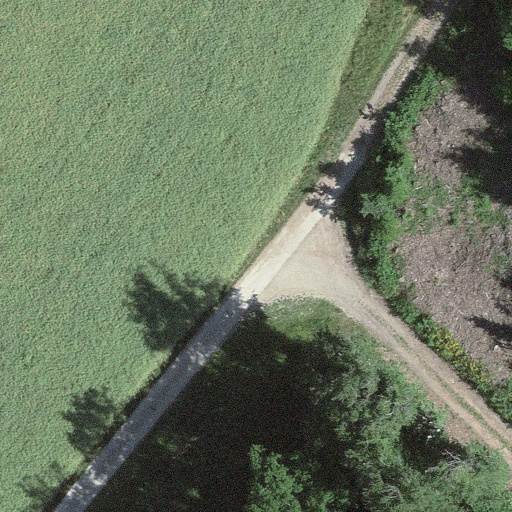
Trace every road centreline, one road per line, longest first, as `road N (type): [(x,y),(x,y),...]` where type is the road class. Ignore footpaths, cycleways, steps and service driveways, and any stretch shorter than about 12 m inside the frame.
road 1 (track): [(59,511),(459,0)]
road 2 (track): [(511,436),(277,235)]
